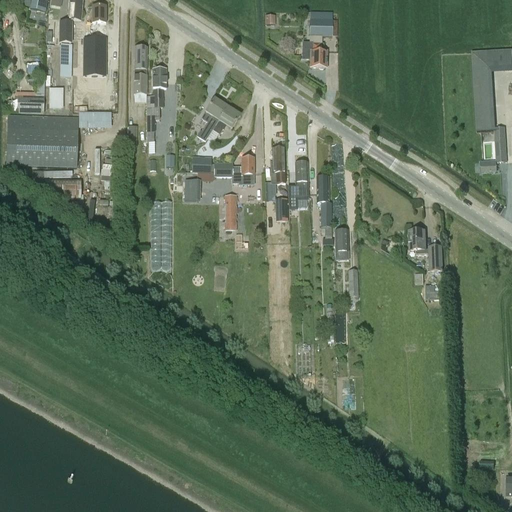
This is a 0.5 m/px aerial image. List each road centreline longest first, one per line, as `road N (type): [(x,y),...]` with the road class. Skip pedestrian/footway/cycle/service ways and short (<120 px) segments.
road 1 (unclassified): [(438,511),(0,213)]
road 2 (primary): [(511,243),(141,0)]
